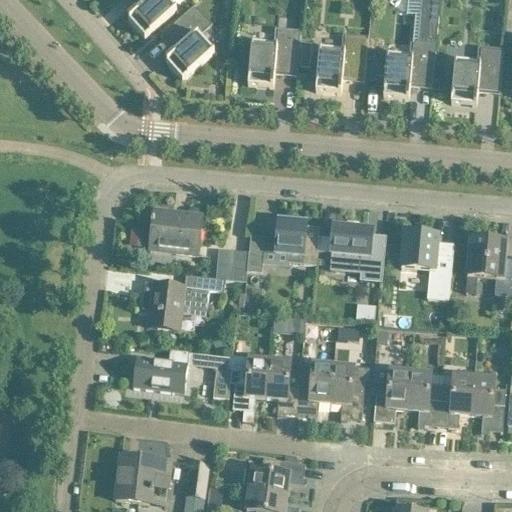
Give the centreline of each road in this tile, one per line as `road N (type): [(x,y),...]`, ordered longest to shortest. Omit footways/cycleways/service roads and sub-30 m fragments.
road 1 (residential): [(511,164),(128,129),(3,0)]
road 2 (residential): [(115,182),(143,173),(511,209)]
road 3 (residential): [(350,489),(335,464),(315,454),(77,419)]
road 4 (residential): [(77,419),(115,182)]
road 5 (residential): [(350,489),(376,478),(511,485)]
road 6 (residential): [(0,147),(84,161),(115,182)]
